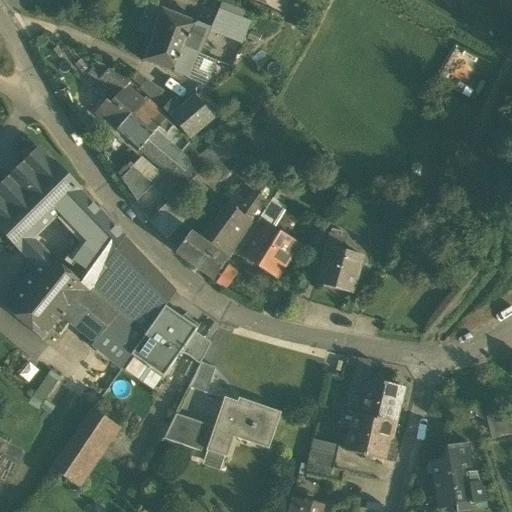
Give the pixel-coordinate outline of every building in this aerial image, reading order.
[(277,0),(274,8),(281,11),(285,0),(277,0)] [(511,0),(494,0),(511,15),(511,0)] [(216,34),(242,44),(249,26),(233,19),(234,17),(219,11),(214,22),(220,24),(216,34)] [(162,13),(153,37),(197,54),(203,41),(208,30),(162,13)] [(187,79),(197,54),(153,37),(144,62),(187,79)] [(217,62),(197,54),(187,79),(206,87),(217,62)] [(89,74),(99,80),(109,69),(96,63),(89,74)] [(109,70),(109,69),(99,80),(114,92),(119,95),(126,87),(129,84),(122,78),(109,69),(109,70)] [(165,112),(170,118),(183,107),(173,98),(172,99),(168,103),(160,95),(162,92),(134,74),(129,83),(157,106),(165,112)] [(116,133),(117,131),(143,101),(126,87),(119,95),(114,92),(94,114),(116,133)] [(201,92),(195,97),(213,119),(216,116),(214,113),(217,111),(201,92)] [(188,140),(213,119),(195,97),(183,107),(170,118),(174,123),(188,140)] [(145,99),(143,101),(117,131),(165,172),(170,166),(180,154),(163,140),(154,133),(167,118),(145,99)] [(180,154),(170,166),(188,184),(191,181),(205,168),(190,149),(188,147),(189,146),(173,129),(163,140),(180,154)] [(209,149),(220,166),(221,165),(231,158),(220,142),(209,149)] [(206,167),(219,181),(227,174),(221,165),(220,166),(209,149),(199,156),(206,167)] [(0,190),(0,228),(20,248),(29,240),(57,212),(63,206),(78,191),(39,152),(0,190)] [(159,173),(141,157),(132,168),(150,184),(159,173)] [(170,166),(165,172),(153,186),(151,187),(168,202),(178,194),(177,193),(188,184),(170,166)] [(205,168),(191,181),(204,195),(219,181),(206,167),(205,168)] [(150,184),(132,168),(121,180),(135,202),(151,187),(153,186),(150,184)] [(286,182),(274,200),(281,205),(294,187),(286,182)] [(243,186),(236,195),(247,203),(254,193),(243,186)] [(63,206),(85,229),(99,214),(78,191),(63,206)] [(269,204),(254,193),(247,203),(236,195),(228,206),(252,224),(254,221),(256,222),(269,204)] [(165,205),(182,224),(193,207),(192,207),(195,203),(189,198),(185,202),(178,194),(168,202),(165,205)] [(256,222),(259,224),(261,222),(273,230),(286,208),(281,205),(274,200),(272,199),(269,204),(256,222)] [(148,221),(167,241),(182,224),(165,205),(148,221)] [(63,206),(57,212),(88,243),(71,266),(78,271),(98,243),(96,241),(85,229),(63,206)] [(175,254),(213,281),(227,261),(226,260),(252,224),(228,206),(227,207),(226,206),(201,241),(190,233),(175,254)] [(85,229),(96,241),(111,227),(99,214),(85,229)] [(239,255),(277,279),(298,246),(273,230),(261,222),(259,224),(239,255)] [(50,309),(59,317),(69,325),(93,345),(118,315),(90,291),(103,270),(138,291),(151,269),(111,227),(96,241),(98,243),(78,271),(73,277),(74,278),(50,309)] [(328,234),(324,247),(328,248),(341,251),(344,238),(328,234)] [(20,248),(29,258),(39,249),(29,240),(20,248)] [(307,265),(322,269),(328,248),(324,247),(316,245),(305,265),(307,265)] [(317,286),(351,295),(362,257),(341,251),(328,248),(322,269),(317,286)] [(31,331),(41,340),(49,330),(59,317),(50,309),(74,278),(73,277),(39,249),(29,258),(37,266),(3,308),(16,319),(19,316),(33,328),(31,331)] [(427,267),(446,274),(450,265),(431,257),(427,267)] [(322,269),(307,265),(301,285),(316,289),(317,286),(322,269)] [(175,294),(151,269),(138,291),(103,270),(90,291),(118,315),(93,345),(122,369),(131,356),(165,308),(175,294)] [(216,283),(225,290),(236,273),(231,270),(230,273),(226,270),(216,283)] [(195,329),(165,308),(131,356),(162,378),(163,378),(181,352),(195,332),(199,326),(198,326),(195,329)] [(59,337),(69,325),(59,317),(49,330),(59,337)] [(211,343),(195,332),(181,352),(200,365),(200,364),(211,343)] [(131,356),(122,369),(121,370),(152,392),(162,378),(131,356)] [(359,359),(356,371),(368,374),(371,361),(359,359)] [(188,388),(206,394),(215,369),(200,364),(200,365),(188,388)] [(60,379),(50,371),(28,402),(38,409),(55,386),(60,379)] [(367,382),(368,374),(356,371),(351,392),(363,395),(366,381),(367,382)] [(366,400),(362,418),(395,425),(403,389),(383,385),(383,386),(367,382),(366,381),(363,395),(361,399),(366,400)] [(65,394),(55,386),(38,409),(49,417),(65,394)] [(224,458),(226,458),(233,438),(268,450),(280,414),(251,404),(249,407),(224,399),(206,451),(224,458)] [(53,469),(78,487),(118,429),(92,412),(84,424),(53,469)] [(163,439),(201,452),(210,427),(175,415),(163,439)] [(391,440),(395,425),(362,418),(354,416),(346,453),(383,461),(388,439),(391,440)] [(490,440),(511,434),(511,425),(492,416),(485,417),(490,440)] [(315,438),(311,451),(336,457),(339,444),(315,438)] [(455,508),(455,511),(473,511),(475,511),(474,505),(486,503),(477,473),(474,473),(469,445),(445,448),(440,461),(430,463),(438,510),(455,508)] [(224,458),(206,451),(201,465),(219,471),(224,458)] [(333,470),(336,457),(311,451),(308,464),(333,470)] [(344,472),(333,470),(308,464),(306,476),(341,484),(344,472)] [(288,511),(321,511),(323,506),(292,499),(288,511)]
